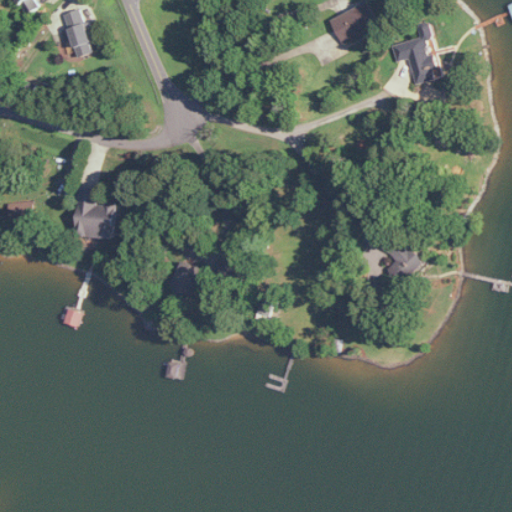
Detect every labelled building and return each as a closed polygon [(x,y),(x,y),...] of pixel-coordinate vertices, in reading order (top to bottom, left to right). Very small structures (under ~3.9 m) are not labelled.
[(384,26),(372,2),(335,20),(347,45),(384,26)] [(77,39),(69,42),(72,52),(102,43),(95,21),(90,22),(85,9),(69,14),(77,39)] [(449,78),(443,54),(436,56),(432,40),(440,38),(437,23),(424,27),(427,38),(398,45),(403,62),(415,59),(421,84),(449,78)] [(82,236),(119,239),(122,206),(103,204),(104,190),(85,189),(82,236)] [(15,203),(15,228),(32,228),(32,219),(39,218),(38,202),(15,203)] [(209,269),(187,261),(176,290),(198,298),(209,269)]
